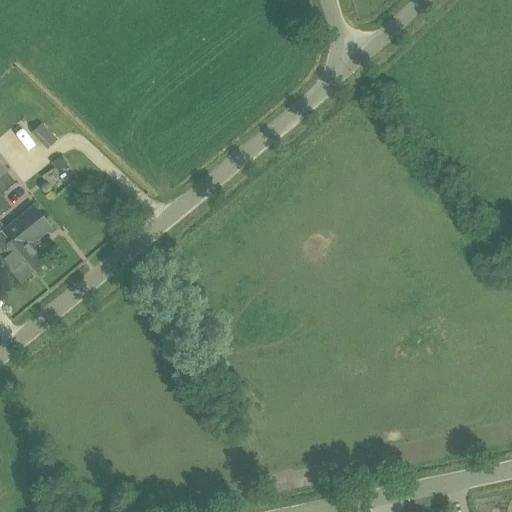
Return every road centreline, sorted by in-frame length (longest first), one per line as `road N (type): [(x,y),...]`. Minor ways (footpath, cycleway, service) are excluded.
road 1 (unclassified): [(0,353),(346,69)]
road 2 (unclassified): [(511,470),(313,511)]
